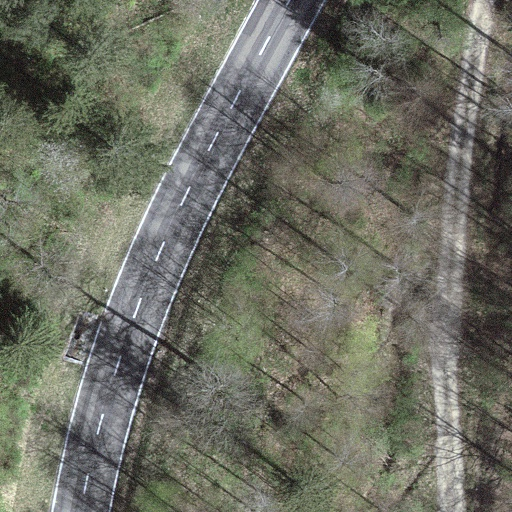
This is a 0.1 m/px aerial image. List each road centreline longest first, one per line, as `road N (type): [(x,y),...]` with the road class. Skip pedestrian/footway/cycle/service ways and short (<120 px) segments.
road 1 (primary): [(79,511),(134,311),(190,183),(289,0)]
road 2 (track): [(438,511),(432,266),(489,0)]
